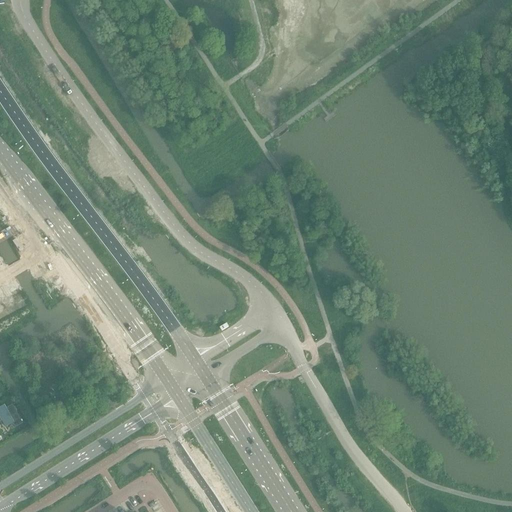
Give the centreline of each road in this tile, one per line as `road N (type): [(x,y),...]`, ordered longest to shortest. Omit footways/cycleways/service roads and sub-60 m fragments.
road 1 (unclassified): [(271,308),(180,237),(38,42),(20,0)]
road 2 (primary): [(193,357),(0,91)]
road 3 (primary): [(0,150),(163,376)]
road 4 (tertiary): [(0,505),(176,395)]
road 5 (tertiary): [(163,376),(0,485)]
road 6 (primary): [(292,511),(204,374)]
road 7 (primary): [(176,395),(250,511)]
